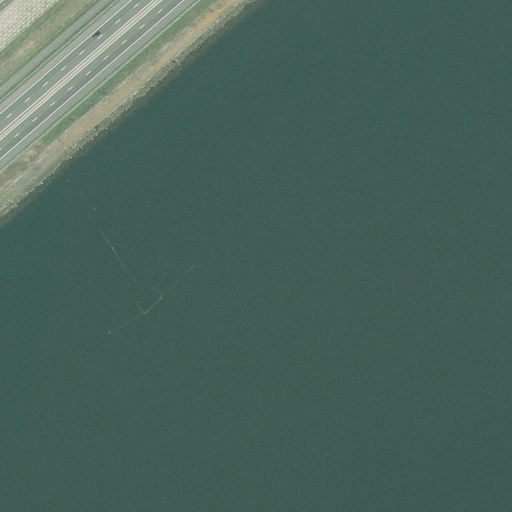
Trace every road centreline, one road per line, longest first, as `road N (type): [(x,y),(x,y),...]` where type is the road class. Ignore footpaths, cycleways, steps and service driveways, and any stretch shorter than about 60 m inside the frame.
road 1 (motorway): [(0,150),(173,0)]
road 2 (motorway): [(139,0),(0,120)]
